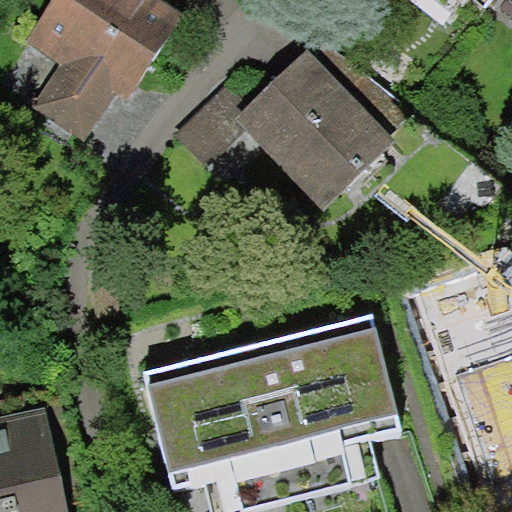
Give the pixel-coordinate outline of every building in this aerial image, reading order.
[(57,0),(39,28),(74,52),(38,108),(83,138),(116,88),(128,97),(145,71),(178,23),(144,0),(57,0)] [(301,65),(246,118),(329,205),(353,182),(384,152),(377,145),(411,113),(330,49),(310,74),(301,65)] [(511,310),(468,325),(479,358),(458,366),(458,373),(462,386),(467,394),(489,387),(497,411),(483,416),(483,418),(511,408),(511,310)] [(223,357),(144,377),(173,493),(232,478),(240,511),(248,511),(350,486),(341,451),(400,436),(371,320),(263,347),(267,362),(252,366),(227,372),(223,357)] [(88,486),(65,390),(1,403),(8,435),(0,436),(0,511),(61,511),(57,493),(88,486)]
